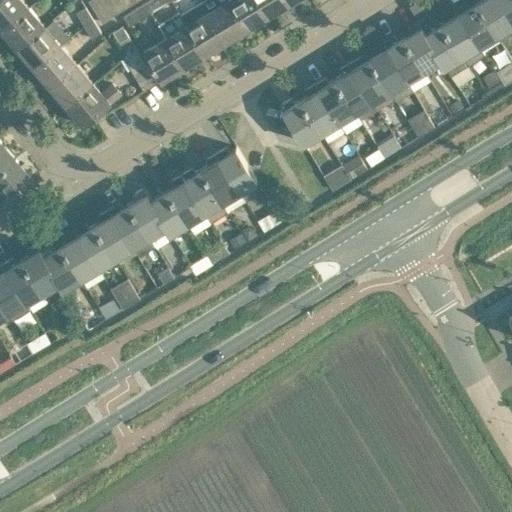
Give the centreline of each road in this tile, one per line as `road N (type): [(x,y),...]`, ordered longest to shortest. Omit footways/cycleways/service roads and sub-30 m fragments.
road 1 (secondary): [(0,487),(401,237)]
road 2 (secondary): [(384,207),(0,446)]
road 3 (residential): [(70,162),(101,160),(374,1)]
road 4 (residential): [(511,430),(401,237)]
road 5 (secondary): [(511,131),(384,207)]
road 6 (secondary): [(401,237),(511,171)]
